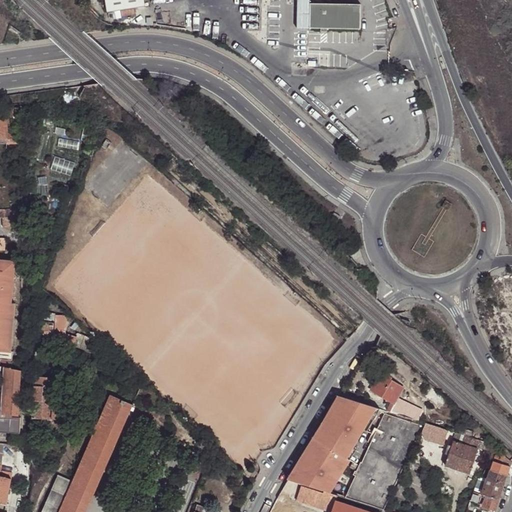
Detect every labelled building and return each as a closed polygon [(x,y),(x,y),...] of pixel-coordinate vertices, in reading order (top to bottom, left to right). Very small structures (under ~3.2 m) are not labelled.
[(145,0),(99,0),(100,2),(107,0),(109,14),(147,8),(145,0)] [(362,6),(311,5),(311,30),(362,31),(362,6)] [(2,118),(0,118),(0,138),(4,139),(6,139),(18,139),(18,110),(16,110),(12,110),(8,110),(7,110),(4,108),(1,108),(2,118)] [(111,143),(106,139),(100,147),(105,151),(111,143)] [(23,217),(23,209),(11,210),(12,218),(23,217)] [(0,218),(12,218),(11,210),(0,210),(0,218)] [(335,214),(332,218),(338,222),(341,218),(335,214)] [(24,230),(23,217),(12,218),(12,227),(12,232),(24,230)] [(0,227),(12,227),(12,218),(0,218),(0,227)] [(0,352),(12,353),(16,305),(12,304),(16,262),(0,260),(0,352)] [(67,316),(56,315),(56,330),(63,330),(67,330),(67,316)] [(77,333),(83,335),(90,338),(90,336),(71,318),(69,320),(72,323),(71,325),(70,326),(77,333)] [(54,338),(54,330),(54,325),(34,325),(34,338),(44,338),(54,338)] [(63,330),(56,330),(54,330),(54,338),(44,338),(44,342),(44,344),(53,344),(65,345),(67,337),(62,336),(63,330)] [(85,351),(90,338),(83,335),(77,333),(75,338),(67,337),(65,345),(73,346),(85,351)] [(44,342),(44,338),(34,338),(34,347),(44,347),(44,344),(44,342)] [(93,355),(99,345),(90,338),(85,351),(93,355)] [(14,353),(12,353),(0,352),(0,360),(13,361),(14,353)] [(0,360),(0,366),(12,369),(13,361),(0,360)] [(40,378),(55,378),(56,360),(41,360),(40,378)] [(12,369),(0,366),(0,371),(0,372),(0,378),(0,417),(11,418),(19,418),(19,416),(21,371),(12,369)] [(387,379),(380,374),(375,383),(378,385),(374,391),(392,403),(394,404),(397,400),(404,389),(390,380),(387,379)] [(35,378),(32,419),(66,421),(67,407),(53,407),(55,378),(40,378),(35,378)] [(92,500),(133,406),(110,396),(97,426),(93,435),(72,483),(78,485),(74,493),(92,500)] [(325,492),(331,494),(350,458),(348,457),(378,409),(339,396),(288,480),(303,485),(325,492)] [(392,403),(387,412),(403,416),(408,406),(397,400),(394,404),(392,403)] [(403,416),(387,412),(346,499),(362,504),(387,511),(388,511),(390,505),(389,505),(422,434),(426,424),(418,421),(415,420),(403,416)] [(21,419),(19,416),(19,418),(11,418),(9,434),(17,435),(20,435),(21,419)] [(0,433),(9,434),(11,418),(0,417),(0,433)] [(445,430),(426,424),(422,434),(442,441),(443,436),(445,430)] [(461,428),(460,434),(465,436),(473,439),(475,432),(467,429),(467,430),(461,428)] [(460,434),(455,433),(453,442),(462,445),(465,436),(460,434)] [(473,439),(465,436),(462,445),(478,450),(479,447),(481,441),(473,439)] [(488,451),(490,444),(481,441),(479,447),(488,451)] [(453,442),(451,446),(448,455),(445,466),(470,474),(478,450),(462,445),(453,442)] [(416,452),(422,454),(425,447),(419,444),(416,452)] [(497,450),(490,444),(488,451),(496,454),(497,450)] [(503,456),(497,450),(496,454),(494,461),(501,464),(503,456)] [(423,455),(422,454),(416,452),(412,460),(419,463),(423,455)] [(511,463),(503,456),(501,464),(510,467),(511,463)] [(507,476),(510,467),(501,464),(494,461),(491,470),(507,476)] [(490,472),(488,479),(504,484),(507,476),(491,470),(490,472)] [(0,490),(9,492),(11,479),(2,477),(0,476),(0,490)] [(78,485),(72,483),(58,477),(42,511),(86,511),(92,500),(74,493),(78,485)] [(504,484),(488,479),(482,494),(487,496),(499,500),(504,484)] [(303,485),(288,480),(280,493),(298,500),(303,486),(303,485)] [(333,511),(337,501),(339,496),(331,494),(325,492),(324,493),(303,486),(298,500),(331,511),(333,511)] [(0,504),(6,506),(9,492),(0,490),(0,504)] [(482,494),(473,491),(470,501),(479,504),(481,500),(482,494)] [(495,510),(499,500),(487,496),(485,502),(483,506),(495,510)] [(368,511),(337,501),(333,511),(368,511)]
